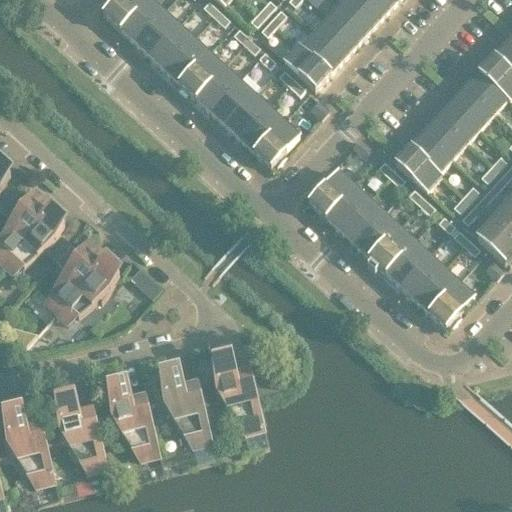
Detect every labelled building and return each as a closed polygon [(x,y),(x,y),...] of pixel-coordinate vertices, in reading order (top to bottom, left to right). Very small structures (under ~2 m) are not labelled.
[(115,8),(112,5),(110,6),(111,7),(106,12),(105,12),(104,13),(107,16),(104,20),(104,19),(103,21),(104,22),(119,35),(148,4),(143,0),(122,0),(119,4),(119,3),(118,5),(115,8)] [(209,0),(210,0),(225,13),(236,0),(209,0)] [(302,0),(295,0),(289,7),(295,13),(305,2),(302,0)] [(385,21),(362,0),(351,0),(343,10),(371,36),(385,21)] [(393,0),(362,0),(385,21),(398,7),(399,7),(400,6),(399,5),(393,0)] [(148,4),(119,35),(119,36),(120,37),(121,36),(134,49),(163,18),(148,4)] [(220,17),(209,7),(204,14),(214,23),(220,17)] [(270,7),(260,17),(267,23),(276,12),(270,7)] [(371,36),(343,10),(329,25),(357,51),(371,36)] [(281,16),(271,27),(277,32),(287,22),(281,16)] [(230,27),(220,17),(214,23),(224,33),(230,27)] [(251,28),(257,33),(267,23),(260,17),(251,28)] [(163,18),(134,49),(150,63),(178,32),(163,18)] [(357,51),(329,25),(315,40),(344,66),(357,51)] [(271,27),(261,37),(268,43),(277,32),(271,27)] [(178,32),(150,63),(165,77),(194,45),(178,32)] [(250,45),(239,35),(234,41),(244,51),(250,45)] [(344,66),(315,40),(302,54),(301,55),(330,81),(331,80),(344,66)] [(194,45),(165,77),(179,90),(178,90),(180,91),(209,59),(194,45)] [(260,54),(250,45),(244,51),(255,61),(260,54)] [(494,63),(493,64),(494,64),(511,81),(511,53),(507,49),(495,63),(494,63)] [(330,81),(301,55),(302,54),(299,51),(284,68),(298,81),(298,82),(299,83),(300,82),(314,96),(315,97),(316,96),(330,81)] [(209,59),(180,91),(195,105),(224,73),(209,59)] [(275,68),(265,59),(259,65),(270,75),(275,68)] [(511,81),(494,64),(480,79),(508,105),(508,106),(511,109),(511,107),(511,81)] [(224,73),(195,105),(196,106),(210,118),(239,87),(224,73)] [(295,86),(285,77),(279,83),(289,93),(295,86)] [(508,105),(480,79),(479,79),(478,80),(479,81),(466,95),(494,121),(508,106),(508,105)] [(306,96),(295,86),(289,93),(300,102),(306,96)] [(239,87),(210,118),(225,132),(254,101),(239,87)] [(494,121),(466,95),(452,110),(480,136),(494,121)] [(254,101),(225,132),(240,146),(269,115),(254,101)] [(329,118),(319,108),(311,116),(322,125),(329,118)] [(452,110),(438,125),(466,151),(480,136),(452,110)] [(269,115),(240,146),(254,159),(255,160),(284,128),(269,115)] [(466,151),(438,125),(424,140),(453,166),(466,151)] [(284,128),(255,160),(270,173),(270,174),(271,175),(272,174),(272,173),(275,170),(278,173),(279,172),(284,166),(286,165),(282,162),(285,159),(286,159),(287,158),(286,157),(300,143),(284,128)] [(453,166),(424,140),(412,154),(411,153),(410,155),(439,181),(439,180),(453,166)] [(360,146),(353,154),(364,164),(371,156),(360,146)] [(439,181),(410,155),(397,170),(396,170),(395,171),(396,172),(397,172),(412,185),(411,185),(412,187),(413,186),(427,200),(442,183),(439,180),(439,181)] [(500,163),(491,173),(497,179),(506,168),(500,163)] [(395,178),(384,168),(379,174),(389,184),(395,178)] [(481,184),(487,189),(497,179),(491,173),(481,184)] [(511,179),(508,175),(499,186),(504,191),(511,182),(511,179)] [(0,176),(0,199),(5,193),(10,186),(0,176)] [(320,197),(317,194),(316,195),(311,201),(309,202),(313,205),(310,208),(309,208),(308,209),(309,210),(310,210),(325,224),(354,192),(338,178),(324,192),(323,193),(320,197)] [(405,187),(395,178),(389,184),(399,194),(405,187)] [(499,186),(490,196),(495,201),(504,191),(499,186)] [(354,192),(325,224),(324,224),(326,225),(340,238),(369,206),(354,192)] [(5,193),(0,199),(0,217),(15,201),(5,193)] [(473,193),(463,203),(469,209),(479,198),(473,193)] [(425,205),(414,196),(409,202),(419,212),(425,205)] [(490,196),(480,206),(486,211),(495,201),(490,196)] [(0,267),(2,270),(47,220),(48,221),(53,216),(36,200),(9,224),(11,227),(0,243),(0,267)] [(453,214),(460,219),(469,209),(463,203),(453,214)] [(435,215),(425,205),(419,212),(430,221),(435,215)] [(369,206),(340,238),(355,251),(384,220),(369,206)] [(480,206),(471,216),(477,221),(486,211),(480,206)] [(511,207),(491,229),(511,248),(511,207)] [(471,216),(462,226),(467,231),(477,221),(471,216)] [(47,220),(2,270),(14,280),(22,271),(24,273),(44,257),(47,260),(61,241),(65,236),(48,221),(47,220)] [(384,220),(355,251),(369,264),(368,264),(370,266),(370,265),(399,234),(384,220)] [(455,233),(444,223),(439,229),(449,239),(455,233)] [(511,262),(511,248),(491,229),(477,245),(505,271),(511,262)] [(399,234),(370,265),(385,279),(414,248),(399,234)] [(470,247),(459,237),(454,243),(464,253),(470,247)] [(61,241),(47,260),(55,267),(70,250),(61,241)] [(480,256),(470,247),(464,253),(475,262),(480,256)] [(414,248),(385,279),(384,279),(386,280),(400,293),(429,262),(414,248)] [(45,309),(57,320),(102,271),(103,271),(108,266),(91,250),(63,274),(66,277),(51,298),(53,300),(45,309)] [(429,262),(400,293),(415,307),(444,275),(429,262)] [(504,278),(493,269),(486,276),(497,286),(504,278)] [(102,271),(57,320),(68,330),(77,321),(79,323),(99,307),(102,310),(119,286),(103,271),(102,271)] [(154,303),(163,293),(143,275),(135,284),(154,303)] [(444,275),(415,307),(429,319),(428,320),(430,321),(430,320),(459,289),(444,275)] [(459,289),(430,320),(446,336),(447,334),(450,331),(453,334),(454,332),(459,327),(460,326),(457,323),(460,319),(461,320),(462,318),(461,318),(475,304),(459,289)] [(216,405),(217,409),(222,408),(237,430),(242,429),(245,441),(265,436),(250,375),(236,379),(233,366),(212,372),(214,388),(200,391),(204,407),(216,405)] [(159,385),(165,422),(170,421),(184,443),(189,442),(192,454),(213,449),(198,388),(184,392),(181,380),(159,385)] [(107,398),(112,435),(117,434),(132,457),(137,455),(140,467),(160,462),(145,401),(131,405),(128,393),(107,398)] [(58,433),(43,436),(46,450),(60,447),(60,449),(65,447),(79,470),(85,468),(88,480),(108,475),(93,415),(79,418),(76,406),(55,411),(58,433)] [(5,443),(0,444),(0,462),(7,461),(7,462),(13,460),(27,483),(32,481),(35,493),(56,488),(46,450),(43,436),(41,428),(27,431),(24,419),(2,424),(5,443)]
